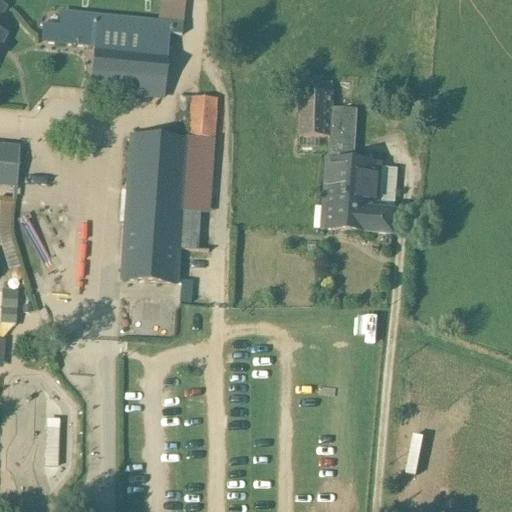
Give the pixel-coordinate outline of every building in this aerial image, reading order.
[(161,0),(160,0),(158,24),(182,27),(184,2),(161,0)] [(58,47),(95,50),(91,92),(164,99),(169,36),(181,37),(182,27),(158,24),(62,15),(60,30),(58,47)] [(42,45),(58,47),(60,30),(43,29),(42,45)] [(333,97),(301,94),(298,139),(329,140),(331,121),(333,97)] [(181,193),(186,140),(188,100),(176,99),(174,132),(165,131),(164,142),(131,139),(127,190),(181,193)] [(188,140),(212,142),(213,142),(215,101),(191,99),(188,140)] [(331,121),(329,140),(328,164),(349,166),(350,123),(331,121)] [(181,193),(179,216),(200,217),(205,216),(212,142),(188,140),(186,140),(181,193)] [(0,147),(0,187),(15,189),(18,156),(18,149),(0,147)] [(349,166),(328,164),(323,232),(392,236),(395,214),(377,214),(380,168),(349,166)] [(125,224),(121,282),(175,287),(177,252),(197,253),(200,217),(179,216),(181,193),(127,190),(120,189),(118,223),(125,224)] [(11,200),(0,201),(0,216),(0,236),(9,269),(20,267),(10,236),(11,200)] [(15,296),(3,295),(2,326),(13,327),(15,296)] [(58,430),(46,430),(45,469),(57,469),(58,430)]
